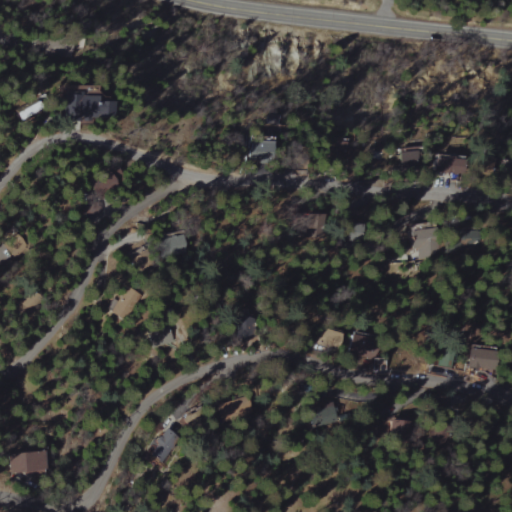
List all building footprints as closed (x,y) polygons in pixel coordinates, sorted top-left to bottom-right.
[(57,54),(70,55),(71,40),(58,40),(57,54)] [(270,137),(247,136),(246,155),(269,156),(270,137)] [(415,152),(397,152),(397,172),(415,171),(415,152)] [(457,175),(458,157),(429,156),(428,173),(457,175)] [(360,221),(342,221),(343,241),(361,240),(360,221)] [(433,246),(430,228),(413,231),(415,244),(416,243),(419,260),(444,256),(442,245),(433,246)] [(183,254),(181,234),(157,235),(158,255),(183,254)] [(461,253),(461,245),(449,245),(449,253),(461,253)] [(134,273),(149,267),(142,250),(127,256),(134,273)] [(127,321),(137,296),(119,288),(108,314),(127,321)] [(147,330),(148,347),(170,347),(169,329),(147,330)] [(224,406),(227,419),(252,413),(249,400),(224,406)] [(319,403),(319,424),(331,423),(330,402),(319,403)] [(161,462),(173,436),(159,429),(147,455),(161,462)] [(9,452),(10,472),(47,471),(46,450),(9,452)]
